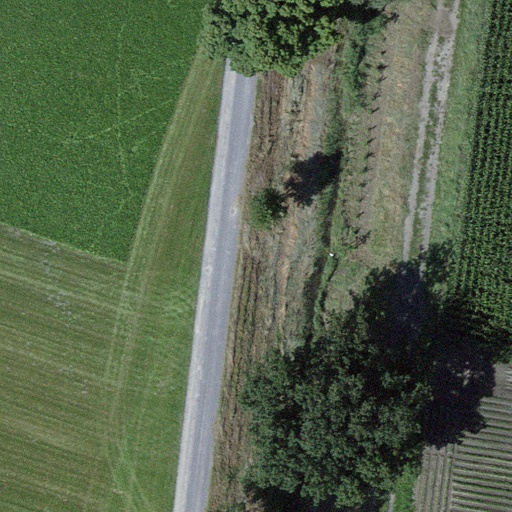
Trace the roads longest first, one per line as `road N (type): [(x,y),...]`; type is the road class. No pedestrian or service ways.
road 1 (track): [(443,0),(375,511)]
road 2 (track): [(257,0),(193,511)]
